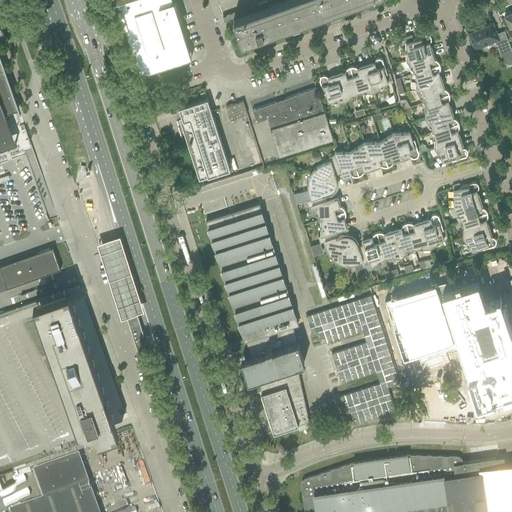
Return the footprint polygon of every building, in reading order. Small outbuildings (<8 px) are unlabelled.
[(172,0),(116,0),(125,27),(139,71),(148,68),(147,67),(163,62),(189,53),(182,29),(183,29),(176,10),(173,2),(174,2),(173,0),(172,0)] [(233,17),(233,18),(242,41),(357,0),(292,0),(270,8),(267,0),(250,7),(253,14),(235,21),(234,17),(233,17)] [(475,49),(498,39),(496,33),(492,22),(477,29),(476,27),(468,30),(468,32),(475,49)] [(406,51),(406,59),(432,51),(430,45),(428,45),(428,43),(429,43),(430,41),(431,41),(431,40),(431,39),(431,38),(431,37),(430,36),(429,35),(428,35),(427,34),(425,34),(413,38),(411,34),(403,37),(405,43),(405,49),(405,51),(406,51)] [(507,61),(511,58),(511,50),(508,41),(500,44),(507,61)] [(411,68),(415,73),(439,65),(439,63),(438,61),(437,60),(436,60),(434,60),(433,60),(432,58),(434,57),(432,51),(406,59),(410,66),(411,68)] [(0,132),(8,130),(2,114),(18,109),(0,57),(0,132)] [(372,63),(365,65),(374,91),(387,82),(385,74),(387,73),(383,60),(382,59),(381,59),(381,58),(380,58),(379,58),(378,58),(377,58),(376,58),(376,59),(375,59),(374,60),(374,61),(374,62),(374,64),(372,65),(372,63)] [(351,66),(350,67),(358,92),(374,91),(365,65),(359,67),(360,69),(358,69),(357,68),(356,67),(355,67),(353,66),(351,66)] [(415,89),(441,80),(438,72),(439,71),(440,69),(440,68),(440,67),(440,66),(439,65),(415,73),(415,78),(414,78),(415,81),(415,89)] [(342,72),(336,74),(344,100),(358,92),(350,67),(348,67),(348,68),(346,69),(345,70),(345,72),(345,73),(343,74),(342,72)] [(344,100),(336,74),(330,76),(330,78),(328,79),(328,77),(326,76),(325,75),(324,75),(323,75),(322,76),(321,76),(320,77),(320,78),(319,78),(319,79),(319,80),(319,81),(323,94),(325,93),(328,101),(344,100)] [(415,89),(424,102),(449,94),(448,93),(448,92),(448,91),(447,91),(446,90),(445,89),(444,89),(442,89),(442,87),(443,87),(441,80),(415,89)] [(309,84),(245,107),(247,114),(252,128),(256,126),(267,161),(288,154),(276,119),(316,104),(309,84)] [(424,102),(425,118),(451,110),(449,103),(447,104),(446,102),(448,101),(449,100),(449,99),(449,98),(449,97),(449,96),(449,95),(449,94),(424,102)] [(207,98),(179,107),(182,117),(179,118),(199,179),(230,169),(207,98)] [(403,99),(399,100),(400,104),(403,109),(410,107),(409,105),(408,104),(408,103),(407,101),(406,101),(406,100),(405,100),(405,99),(404,99),(403,99)] [(245,107),(244,104),(243,101),(226,106),(231,119),(247,114),(245,107)] [(410,107),(403,109),(407,116),(409,115),(410,114),(411,114),(411,113),(411,112),(411,111),(411,110),(411,109),(410,108),(410,107)] [(356,110),(355,113),(356,117),(365,114),(363,108),(356,110)] [(425,118),(433,131),(458,123),(458,122),(457,121),(456,120),(455,119),(453,118),(452,118),(451,116),(453,116),(451,110),(425,118)] [(380,112),(371,115),(373,120),(379,119),(379,118),(380,118),(381,117),(381,116),(381,115),(381,114),(380,112)] [(433,131),(434,147),(460,139),(458,133),(456,133),(456,131),(457,130),(458,129),(459,128),(459,127),(459,126),(459,125),(458,123),(433,131)] [(409,132),(393,133),(401,159),(408,156),(407,155),(409,154),(410,156),(411,157),(412,158),(413,158),(414,158),(415,158),(416,157),(417,156),(418,155),(418,154),(418,153),(418,152),(414,139),(412,140),(409,132)] [(393,133),(380,141),(388,166),(389,166),(390,165),(391,164),(392,163),(393,161),(393,160),(394,159),(395,161),(401,159),(393,133)] [(460,139),(434,147),(438,153),(443,161),(444,161),(446,166),(453,164),(452,160),(463,157),(464,156),(465,156),(466,155),(467,154),(467,152),(467,151),(467,150),(466,149),(465,148),(464,148),(463,147),(461,148),(460,146),(462,145),(460,139)] [(380,141),(364,142),(372,168),(378,166),(378,164),(380,164),(380,165),(382,166),(384,167),(385,167),(387,167),(388,166),(380,141)] [(364,142),(350,151),(358,176),(359,175),(360,175),(362,174),(363,173),(363,172),(363,171),(363,169),(365,168),(366,170),(372,168),(364,142)] [(335,155),(332,156),(334,162),(337,161),(341,173),(342,177),(349,175),(348,174),(350,173),(351,175),(352,176),(353,176),(355,176),(357,176),(358,176),(350,151),(334,151),(335,155)] [(310,174),(332,186),(335,188),(336,187),(336,185),(337,184),(337,183),(337,182),(337,181),(336,180),(336,179),(336,178),(335,175),(341,173),(337,161),(334,162),(332,156),(329,157),(330,161),(321,164),(318,165),(316,167),(314,169),(311,171),(310,174)] [(295,167),(282,160),(286,171),(295,168),(295,167)] [(308,191),(293,194),(296,203),(306,200),(307,203),(313,201),(315,205),(327,201),(325,194),(328,193),(329,193),(330,193),(331,192),(332,191),(333,191),(334,190),(334,189),(335,188),(332,186),(310,174),(308,177),(308,180),(307,183),(307,187),(308,190),(308,191)] [(459,183),(452,185),(454,190),(453,191),(453,197),(452,197),(453,199),(453,207),(479,199),(477,193),(476,193),(475,191),(476,190),(478,189),(478,188),(478,187),(478,186),(478,185),(478,184),(477,184),(477,183),(476,183),(475,182),(474,182),(473,182),(472,182),(460,186),(459,183)] [(311,206),(320,219),(345,211),(344,210),(344,209),(343,209),(342,207),(341,207),(340,206),(338,206),(338,204),(339,204),(337,197),(327,201),(315,205),(313,201),(307,203),(308,207),(311,206)] [(453,207),(462,221),(487,213),(487,212),(486,211),(486,210),(485,209),(484,208),(483,208),(482,207),(480,208),(480,206),(481,205),(479,199),(453,207)] [(251,355),(249,356),(241,359),(248,380),(258,377),(263,392),(261,393),(262,394),(274,431),(273,431),(274,432),(278,431),(309,421),(307,410),(306,410),(300,382),(301,381),(300,381),(298,373),(299,373),(298,373),(295,364),(302,361),(303,362),(304,362),(297,341),(296,341),(292,326),(297,324),(259,203),(206,220),(245,341),(247,340),(251,355)] [(318,236),(319,239),(325,237),(324,234),(336,230),(347,227),(344,221),(343,221),(342,219),(344,218),(345,217),(345,216),(345,215),(345,214),(345,213),(345,212),(345,211),(320,219),(321,235),(318,236)] [(462,221),(463,237),(489,228),(487,222),(485,222),(484,220),(485,220),(486,220),(487,218),(487,216),(487,214),(487,213),(462,221)] [(428,219),(421,221),(430,247),(443,238),(443,237),(441,230),(443,230),(439,217),(439,216),(438,216),(438,215),(437,215),(437,214),(436,214),(435,214),(434,214),(433,214),(432,215),(431,215),(431,216),(430,217),(430,218),(430,219),(430,220),(428,221),(428,219)] [(407,223),(406,223),(414,248),(430,247),(421,221),(415,223),(416,225),(414,226),(413,224),(412,223),(411,223),(410,223),(409,223),(407,223)] [(398,229),(392,231),(401,257),(414,248),(406,223),(404,224),(403,224),(402,225),(402,226),(401,227),(401,228),(401,230),(399,230),(398,229)] [(489,228),(463,237),(472,250),(474,249),(475,254),(481,252),(480,250),(493,246),(493,245),(494,245),(495,244),(495,243),(496,243),(496,242),(496,241),(496,240),(495,239),(495,238),(494,238),(494,237),(493,237),(492,237),(491,237),(490,237),(489,235),(491,235),(489,228)] [(330,255),(338,262),(351,236),(350,236),(349,235),(348,235),(347,235),(345,235),(343,235),(342,235),(338,237),(336,230),(324,234),(325,237),(319,239),(320,243),(324,241),(326,247),(330,255)] [(377,232),(376,232),(384,257),(401,257),(392,231),(386,233),(386,234),(384,235),(384,233),(382,233),(382,232),(380,232),(379,232),(377,232)] [(362,240),(364,245),(368,257),(365,258),(367,264),(363,265),(365,271),(372,269),(371,266),(384,257),(376,232),(376,233),(375,233),(374,234),(373,234),(372,235),(372,236),(371,237),(372,239),(370,240),(369,238),(362,240)] [(126,314),(136,311),(143,308),(120,235),(115,236),(105,239),(97,242),(121,315),(126,314)] [(351,236),(338,262),(339,263),(341,263),(343,264),(345,264),(347,264),(349,264),(351,264),(353,264),(355,263),(357,276),(366,274),(365,271),(363,265),(367,264),(365,258),(368,257),(364,245),(358,247),(357,244),(357,243),(356,242),(356,241),(355,240),(354,238),(353,238),(353,237),(352,236),(351,236)] [(320,242),(311,245),(314,254),(323,252),(320,242)] [(52,247),(0,265),(0,269),(6,288),(60,269),(53,247),(52,247)] [(453,278),(385,300),(403,358),(456,341),(458,348),(467,375),(476,403),(511,391),(511,341),(505,319),(498,297),(484,301),(477,280),(461,286),(459,281),(455,283),(453,278)] [(367,280),(360,282),(361,289),(369,287),(367,280)] [(119,432),(70,295),(69,291),(33,303),(83,445),(119,432)] [(317,331),(321,342),(366,330),(365,328),(380,324),(372,295),(305,314),(311,333),(317,331)] [(129,312),(126,314),(137,348),(139,354),(145,352),(141,340),(140,340),(139,336),(144,335),(136,310),(129,312)] [(353,422),(394,412),(386,380),(397,377),(390,347),(376,350),(374,345),(367,347),(366,341),(349,346),(356,376),(377,371),(380,383),(338,394),(343,413),(351,412),(353,422)] [(335,365),(344,363),(343,353),(334,354),(335,365)] [(511,511),(511,465),(495,469),(493,458),(495,457),(462,462),(462,461),(460,458),(459,458),(458,457),(456,457),(456,456),(407,454),(353,462),(305,478),(304,479),(304,480),(303,480),(302,481),(302,482),(301,483),(301,484),(301,486),(304,511),(511,511)] [(97,511),(78,458),(69,461),(33,474),(42,502),(24,509),(15,511),(97,511)]
